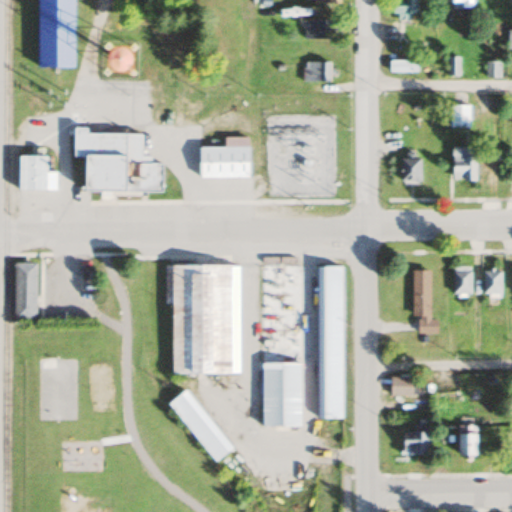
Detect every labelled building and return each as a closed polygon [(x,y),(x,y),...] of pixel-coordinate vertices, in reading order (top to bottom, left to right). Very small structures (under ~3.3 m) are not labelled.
[(35,0),(72,0),(73,68),(36,68),(35,0)] [(391,0),(391,15),(415,15),(415,0),(391,0)] [(471,10),(471,0),(449,0),(450,10),(471,10)] [(302,41),(330,41),(330,19),(302,19),(302,41)] [(446,78),(457,78),(457,58),(446,58),(446,78)] [(415,74),(415,62),(388,62),(387,74),(415,74)] [(328,83),(328,64),(301,64),(301,83),(328,83)] [(498,79),(498,64),(484,64),(484,79),(498,79)] [(448,106),(448,130),(468,130),(468,106),(448,106)] [(141,135),(85,135),(85,130),(72,130),(71,159),(82,159),(82,193),(160,194),(161,165),(150,165),(150,156),(141,156),(141,135)] [(247,180),(247,139),(223,139),(223,149),(197,149),(197,180),(247,180)] [(451,182),(474,182),(474,149),(451,149),(451,182)] [(55,193),(55,173),(45,173),(45,157),(16,157),(16,193),(55,193)] [(401,183),(418,183),(418,157),(401,157),(401,183)] [(13,263),(35,263),(35,318),(12,317),(13,263)] [(164,266),(164,304),(171,304),(172,372),(238,371),(236,265),(164,266)] [(261,266),(299,266),(299,425),(262,425),(261,266)] [(315,267),(340,267),(340,418),(315,419),(315,267)] [(469,267),(451,267),(451,296),(469,296),(469,267)] [(410,317),(416,317),(416,334),(435,334),(435,320),(429,320),(429,271),(410,271),(410,317)] [(481,271),(481,297),(499,297),(499,271),(481,271)] [(71,420),(71,411),(55,411),(55,392),(63,392),(62,373),(39,374),(39,421),(71,420)] [(416,395),(416,378),(389,378),(389,395),(416,395)] [(182,388),(231,447),(213,462),(164,403),(182,388)] [(426,425),(413,425),(413,431),(401,431),(401,453),(426,453),(426,425)] [(475,425),(456,425),(456,456),(475,456),(475,425)]
